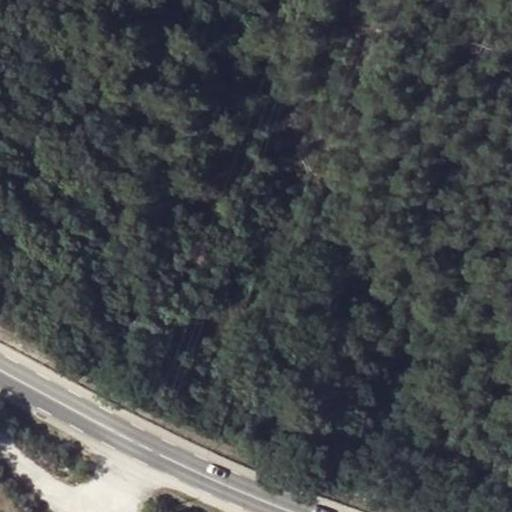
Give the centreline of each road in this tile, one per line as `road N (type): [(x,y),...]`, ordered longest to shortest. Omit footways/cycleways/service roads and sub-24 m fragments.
road 1 (residential): [(151,450),(119,495),(77,502),(0,446)]
road 2 (secondary): [(151,450),(0,368)]
road 3 (secondary): [(280,511),(151,450)]
